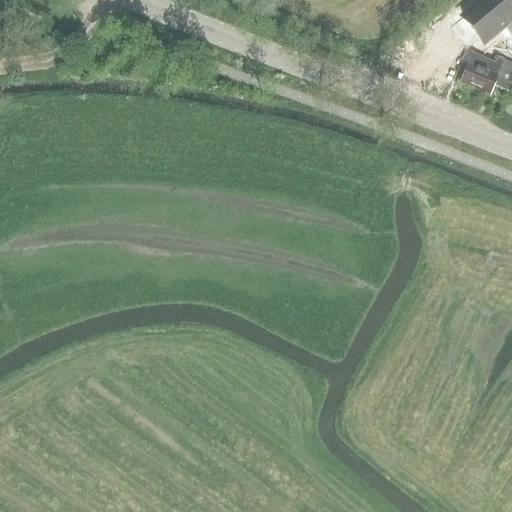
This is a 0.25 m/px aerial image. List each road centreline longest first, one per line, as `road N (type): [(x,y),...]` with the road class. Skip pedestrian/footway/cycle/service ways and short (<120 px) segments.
road 1 (tertiary): [(511,148),(133,0)]
road 2 (unclassified): [(0,64),(66,50),(100,0)]
